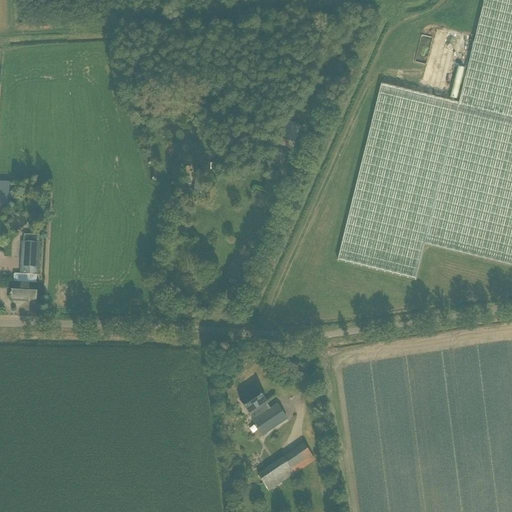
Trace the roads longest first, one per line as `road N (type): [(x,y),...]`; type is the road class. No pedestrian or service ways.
road 1 (unclassified): [(0,324),(304,339),(511,309)]
road 2 (track): [(455,0),(390,51),(269,336)]
